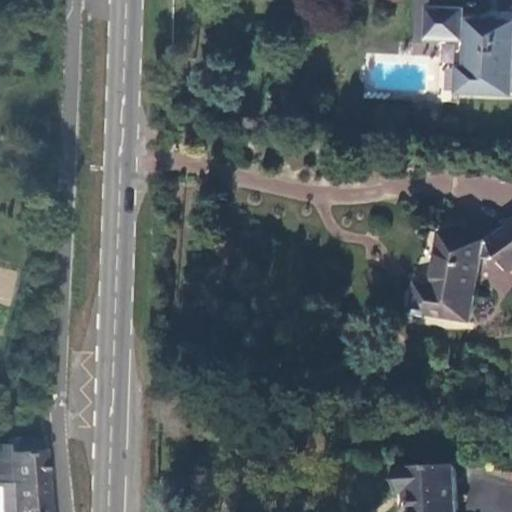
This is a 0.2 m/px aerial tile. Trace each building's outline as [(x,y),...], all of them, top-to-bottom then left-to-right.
[(511,71),(511,22),(466,20),(464,68),(456,68),(456,93),(511,96),(511,71)] [(481,240),(478,255),(488,258),(495,254),(507,273),(511,269),(511,222),(505,226),(506,229),(486,240),(481,240)] [(411,307),(465,318),(478,255),(481,240),(481,239),(439,231),(428,282),(416,280),(411,307)] [(0,511),(41,511),(40,486),(39,437),(4,442),(5,457),(0,456),(0,511)] [(405,511),(454,511),(452,464),(390,468),(392,494),(404,493),(405,511)]
